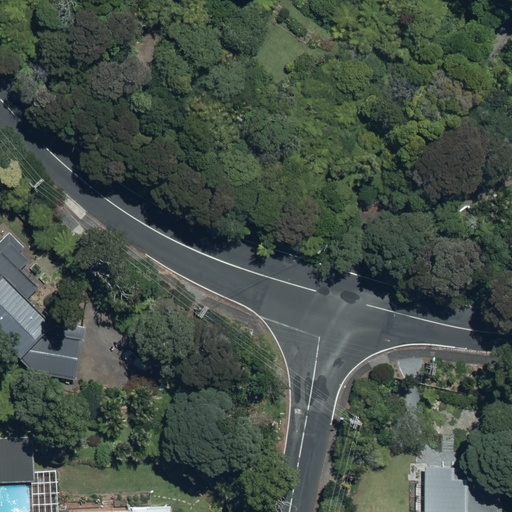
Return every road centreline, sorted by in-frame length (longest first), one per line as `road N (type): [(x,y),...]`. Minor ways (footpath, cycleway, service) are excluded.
road 1 (tertiary): [(0,78),(119,204),(194,249),(326,295)]
road 2 (tertiary): [(326,295),(288,511)]
road 3 (residential): [(326,295),(405,317),(511,330)]
